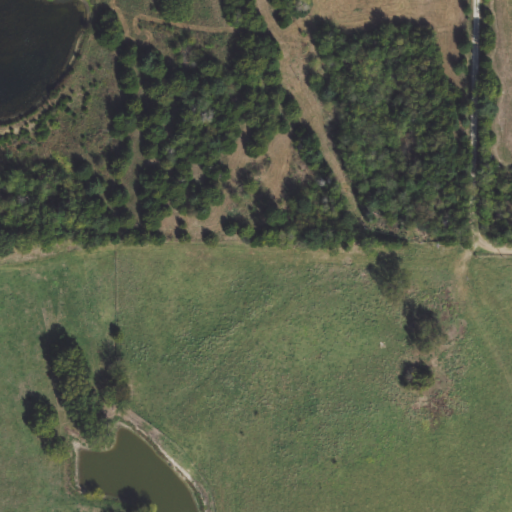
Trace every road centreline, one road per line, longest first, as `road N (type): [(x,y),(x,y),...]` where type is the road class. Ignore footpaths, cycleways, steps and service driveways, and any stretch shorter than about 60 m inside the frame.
road 1 (residential): [(0,262),(130,244),(450,264),(499,305),(511,340)]
road 2 (residential): [(511,241),(486,233),(478,218),(479,0)]
